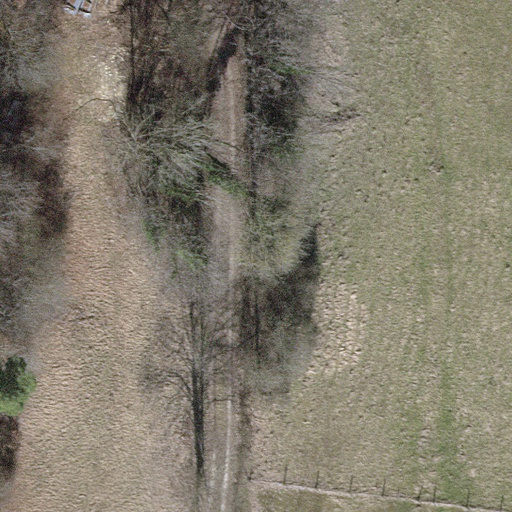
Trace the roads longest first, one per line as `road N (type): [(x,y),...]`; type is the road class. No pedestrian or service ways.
road 1 (track): [(209,511),(225,357),(204,0)]
road 2 (track): [(0,138),(52,0)]
